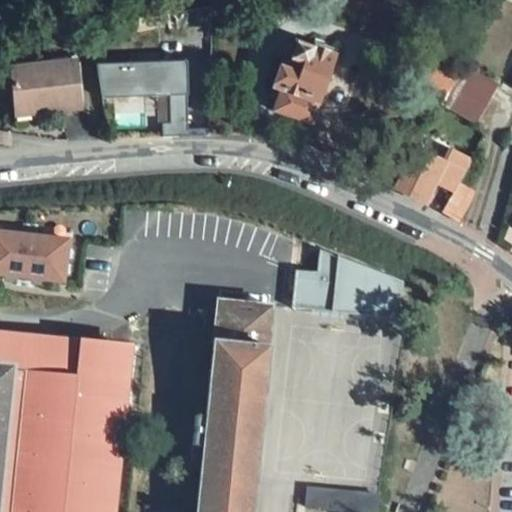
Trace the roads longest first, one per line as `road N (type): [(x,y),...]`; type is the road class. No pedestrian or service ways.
road 1 (unclassified): [(0,170),(87,156),(260,161),(481,266),(511,289)]
road 2 (unknown): [(0,316),(108,305),(177,259),(269,267)]
